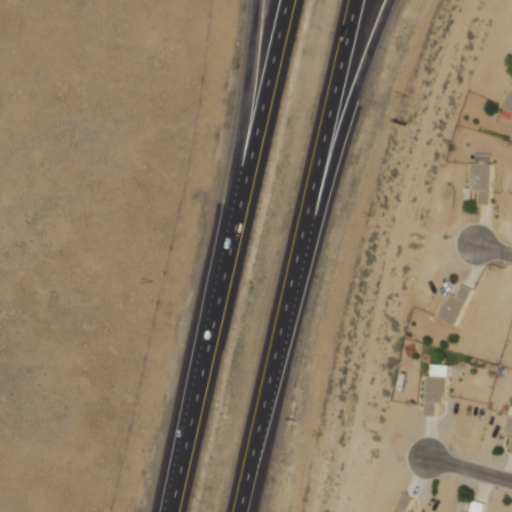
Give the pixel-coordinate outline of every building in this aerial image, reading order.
[(511,86),(498,114),(511,120),(511,116),(511,86)] [(477,154),(492,154),(491,164),(495,164),(494,204),(482,204),(483,191),(477,190),(477,183),(473,183),(474,163),(477,163),(477,154)] [(458,326),(440,316),(449,297),(451,298),(453,295),(459,298),(465,285),(475,291),(458,326)] [(434,366),(451,366),(450,397),(446,397),(446,403),(439,402),(439,416),(427,416),(429,376),(434,376),(434,366)] [(503,438),(511,440),(511,441),(509,452),(511,452),(511,414),(510,414),(503,438)] [(397,511),(406,494),(417,499),(411,511),(412,511),(397,511)] [(473,511),(476,501),(488,504),(485,511),(473,511)]
